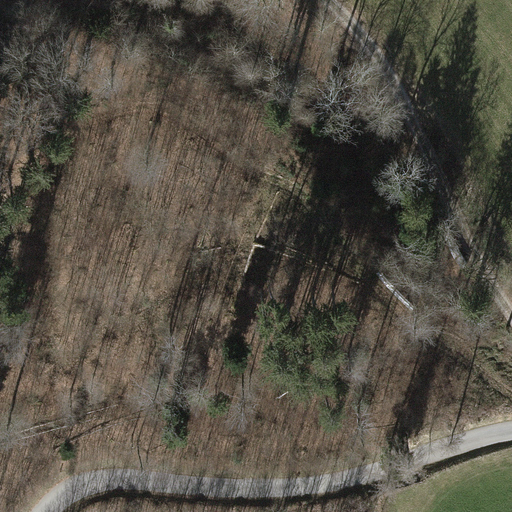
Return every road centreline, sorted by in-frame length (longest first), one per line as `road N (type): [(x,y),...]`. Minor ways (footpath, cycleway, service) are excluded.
road 1 (unclassified): [(45,511),(99,482),(307,486),(511,431)]
road 2 (track): [(511,315),(465,244),(393,83),(324,0)]
